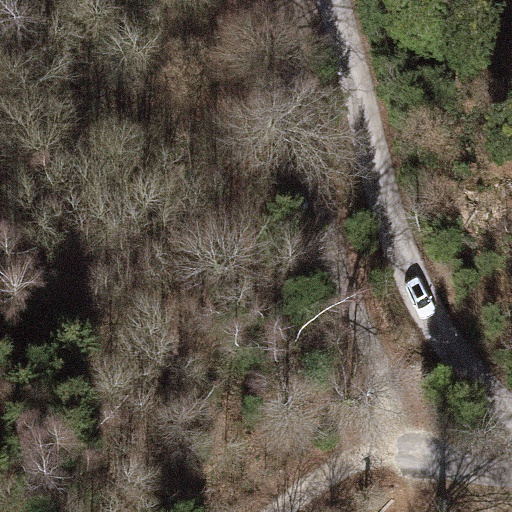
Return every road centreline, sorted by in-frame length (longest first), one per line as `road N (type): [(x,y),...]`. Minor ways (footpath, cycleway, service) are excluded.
road 1 (track): [(295,0),(292,83),(307,172),(346,296),(386,387),(400,454)]
road 2 (unclassified): [(330,0),(389,219),(423,301),(462,363),(511,415)]
road 3 (track): [(280,511),(311,481),(350,460),(400,454)]
